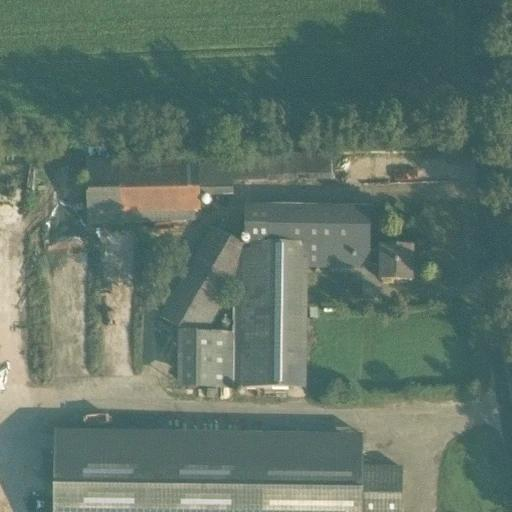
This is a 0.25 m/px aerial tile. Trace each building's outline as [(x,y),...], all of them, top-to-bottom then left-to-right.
[(85,162),(87,224),(194,221),(194,213),(201,213),(200,198),(233,197),(232,185),(330,183),(329,155),(85,162)] [(250,209),(249,245),(273,245),(274,214),(278,214),(277,237),(293,238),(294,210),(250,209)] [(325,250),(325,270),(369,270),(369,267),(378,267),(378,282),(391,282),(411,282),(412,250),(381,250),(381,253),(368,253),(369,210),(353,210),(352,250),(325,250)] [(50,214),(48,251),(71,252),(73,216),(50,214)] [(212,227),(157,320),(178,332),(194,341),(248,249),(241,245),(212,227)] [(234,397),(302,396),(304,251),(246,253),(236,290),(234,397)] [(227,396),(226,342),(178,343),(179,397),(227,396)] [(55,432),(53,511),(361,511),(362,470),(362,436),(55,432)] [(361,511),(401,511),(402,470),(362,470),(361,511)]
